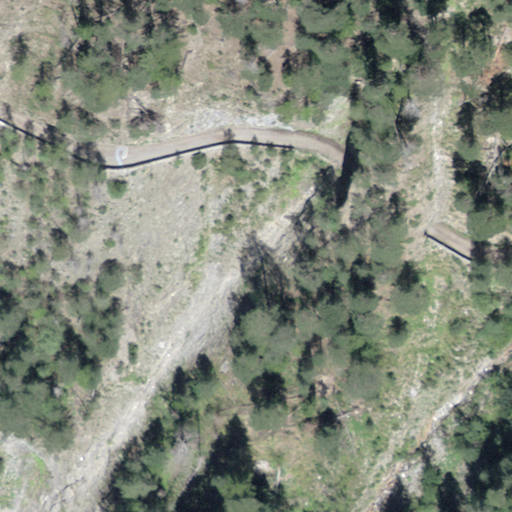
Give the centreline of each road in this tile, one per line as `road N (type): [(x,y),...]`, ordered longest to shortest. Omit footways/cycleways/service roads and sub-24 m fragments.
road 1 (track): [(0,113),(110,159),(213,139),(302,141),(358,168),(457,246),(511,257)]
road 2 (tertiary): [(298,0),(511,153)]
